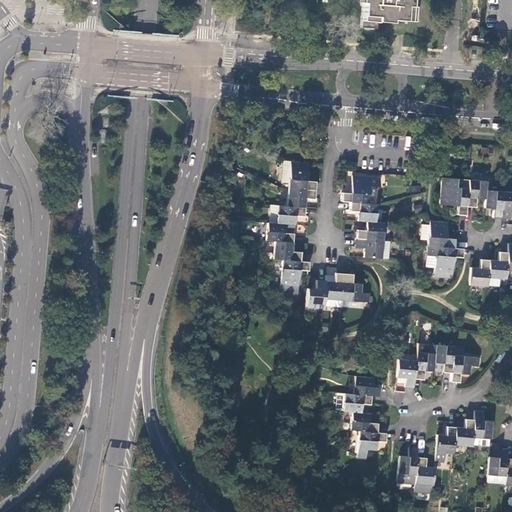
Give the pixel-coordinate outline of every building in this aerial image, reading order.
[(359,0),(359,3),(363,3),(360,28),(375,30),(376,22),(391,24),(391,21),(398,21),(415,23),(416,8),(410,7),(410,0),(359,0)] [(511,0),(486,0),(484,28),(511,30),(511,0)] [(102,116),(104,116),(105,116),(106,115),(108,113),(108,111),(108,109),(107,108),(105,107),(102,106),(101,107),(99,108),(98,110),(98,112),(98,114),(100,115),(102,116)] [(96,126),(107,126),(108,119),(96,118),(96,126)] [(98,142),(107,143),(108,129),(98,128),(97,142),(98,142)] [(286,182),(289,160),(281,160),(279,182),(286,182)] [(286,187),(313,190),(314,185),(314,181),(305,180),(307,162),(289,160),(286,182),(286,187)] [(379,178),(369,177),(351,175),(349,193),(340,192),(340,197),(340,200),(348,201),(367,203),(368,185),(378,186),(379,178)] [(465,206),(467,180),(440,177),(438,204),(456,205),(455,214),(460,214),(464,214),(465,206)] [(484,198),(485,190),(485,181),(467,180),(465,206),(468,206),(472,207),(474,207),(475,197),(484,198)] [(313,195),(313,190),(286,187),(284,205),(303,207),(304,198),(312,198),(313,195)] [(500,217),(502,191),(485,190),(484,198),(483,207),(491,208),(490,217),(495,217),(500,217)] [(502,218),(506,218),(510,218),(510,209),(511,209),(511,192),(502,191),(500,217),(502,218)] [(374,221),(375,204),(367,203),(348,201),(348,205),(347,208),(347,211),(357,212),(356,220),(365,221),(374,221)] [(302,212),(303,207),(284,205),(277,205),(275,222),(283,223),(292,224),(293,214),(302,215),(302,212)] [(453,244),(453,239),(445,238),(446,222),(428,220),(427,225),(426,239),(425,245),(453,247),(453,244)] [(269,222),(266,221),(264,240),(273,240),(291,242),(291,238),(292,232),(282,231),(283,223),(275,222),(269,222)] [(383,222),(374,221),(365,221),(364,230),(355,229),(355,231),(355,235),(354,238),(381,240),(383,222)] [(427,225),(420,224),(419,239),(426,239),(427,225)] [(381,240),(354,238),(354,243),(354,245),(354,247),(363,248),(362,256),(380,258),(381,240)] [(291,242),(273,240),(271,258),(280,259),(298,260),(298,257),(299,251),(290,250),(291,242)] [(389,241),(381,240),(380,258),(388,258),(389,241)] [(462,248),(453,247),(425,245),(425,254),(434,255),(432,276),(448,277),(448,274),(450,274),(451,256),(461,257),(461,253),(462,248)] [(498,279),(504,279),(505,270),(506,252),(502,251),(500,251),(498,251),(497,260),(488,259),(486,278),(498,279)] [(434,255),(425,254),(424,266),(433,267),(434,255)] [(468,285),(486,286),(486,278),(488,259),(483,258),(479,258),(478,267),(469,267),(468,285)] [(298,260),(280,259),(277,292),(295,293),(297,269),(306,270),(307,261),(302,261),(298,260)] [(340,300),(342,273),(337,272),(333,272),(332,275),(332,281),(323,280),(322,299),(340,300)] [(346,273),(342,273),(340,300),(362,302),(367,302),(368,293),(358,292),(359,284),(350,283),(351,273),(346,273)] [(235,278),(238,285),(243,283),(240,276),(235,278)] [(498,279),(486,278),(486,286),(497,287),(498,279)] [(305,287),(303,305),(321,307),(321,306),(322,299),(323,280),(319,280),(315,280),(314,288),(305,287)] [(340,300),(322,299),(321,306),(339,307),(340,300)] [(414,361),(413,379),(416,379),(420,379),(421,379),(422,370),(431,371),(433,344),(416,342),(414,361)] [(433,344),(431,371),(442,372),(446,372),(449,372),(451,355),(451,346),(433,344)] [(451,355),(449,372),(448,381),(452,381),(456,382),(457,382),(458,373),(466,374),(468,366),(476,367),(477,357),(451,355)] [(403,387),(405,387),(409,387),(412,388),(413,379),(414,361),(397,360),(395,377),(404,378),(403,387)] [(351,394),(369,396),(378,397),(378,393),(379,389),(379,387),(369,387),(370,377),(352,376),(351,394)] [(340,411),(349,412),(358,413),(359,404),(368,405),(368,401),(369,396),(351,394),(341,393),(340,411)] [(481,411),(479,411),(476,411),(473,411),(472,420),(471,437),(489,438),(490,420),(481,420),(481,411)] [(349,412),(348,430),(357,431),(375,433),(375,429),(375,425),(375,423),(366,423),(367,414),(358,413),(349,412)] [(471,437),(472,420),(469,419),(463,419),(462,427),(453,427),(451,444),(470,446),(470,443),(471,437)] [(451,444),(453,427),(449,426),(445,426),(444,426),(443,434),(434,433),(432,460),(442,461),(443,453),(451,454),(451,444)] [(383,442),(383,440),(384,436),(384,433),(375,433),(357,431),(354,458),(363,458),(364,450),(373,450),(374,441),(383,442)] [(471,437),(470,443),(488,445),(489,438),(471,437)] [(413,482),(415,456),(415,447),(411,447),(406,446),(405,455),(396,455),(395,481),(413,482)] [(503,475),(505,457),(506,449),(501,448),(497,448),(496,455),(496,456),(487,455),(486,474),(503,475)] [(423,457),(422,456),(418,456),(415,456),(413,482),(412,492),(430,494),(432,466),(422,465),(423,457)] [(511,484),(511,457),(508,457),(505,457),(503,475),(502,484),(511,484)] [(502,484),(503,475),(486,474),(486,483),(502,484)]
